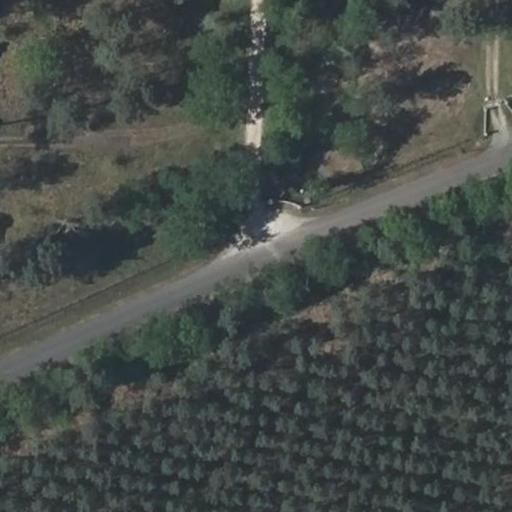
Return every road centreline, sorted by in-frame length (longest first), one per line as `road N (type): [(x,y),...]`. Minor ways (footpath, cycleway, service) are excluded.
road 1 (tertiary): [(0,367),(511,153)]
road 2 (unknown): [(261,257),(273,0)]
